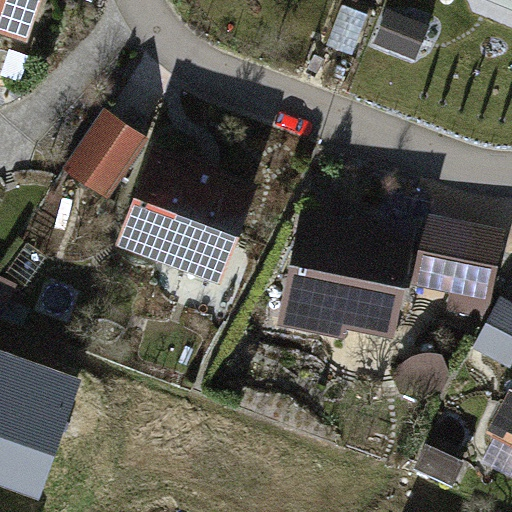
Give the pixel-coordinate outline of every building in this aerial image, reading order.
[(0,0),(0,24),(26,33),(37,0),(0,0)] [(146,138),(105,111),(67,169),(108,196),(146,138)] [(267,184),(164,145),(128,238),(232,277),(267,184)] [(356,213),(303,202),(278,322),(349,336),(352,323),(399,333),(422,218),(358,205),(356,213)] [(431,209),(415,280),(452,288),(449,305),(489,313),(509,226),(431,209)] [(474,346),(511,367),(511,302),(501,296),(474,346)] [(80,378),(0,350),(0,473),(42,488),(80,378)] [(511,408),(503,425),(511,430),(511,408)]
